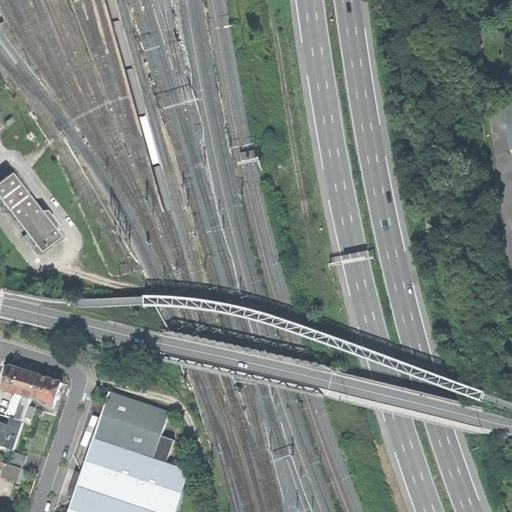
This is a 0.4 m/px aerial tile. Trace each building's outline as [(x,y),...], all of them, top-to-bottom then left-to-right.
[(12,171),(0,180),(0,197),(41,250),(61,235),(55,228),(57,223),(47,209),(41,210),(12,171)] [(24,372),(10,367),(3,390),(25,397),(20,406),(15,420),(23,423),(24,423),(30,406),(33,399),(40,377),(24,372)] [(51,380),(40,377),(33,399),(49,404),(49,406),(55,408),(62,384),(51,380)] [(167,463),(174,441),(162,437),(170,413),(111,393),(106,407),(69,511),(176,511),(190,471),(167,463)] [(35,408),(30,406),(24,423),(30,425),(35,408)] [(13,420),(10,428),(0,424),(0,444),(15,449),(23,423),(15,420),(13,420)] [(27,457),(14,452),(10,465),(21,469),(23,470),(27,457)] [(0,467),(6,470),(3,477),(17,482),(18,480),(21,469),(10,465),(7,465),(0,462),(0,467)] [(23,470),(21,469),(18,480),(24,482),(27,471),(23,470)]
